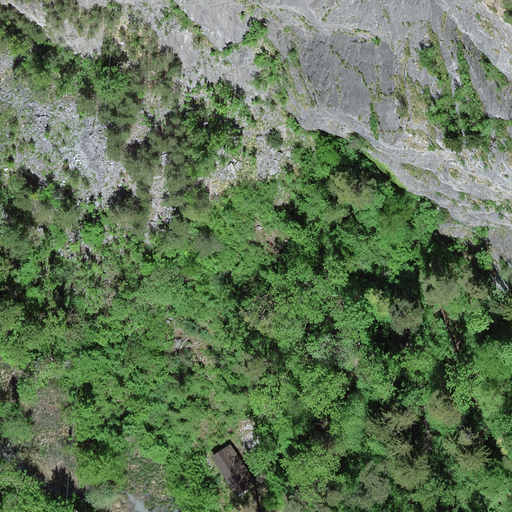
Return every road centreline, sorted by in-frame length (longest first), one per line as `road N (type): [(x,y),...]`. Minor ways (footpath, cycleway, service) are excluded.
road 1 (track): [(463,511),(423,415),(407,250),(384,201)]
road 2 (track): [(254,511),(266,502),(253,441),(346,511)]
